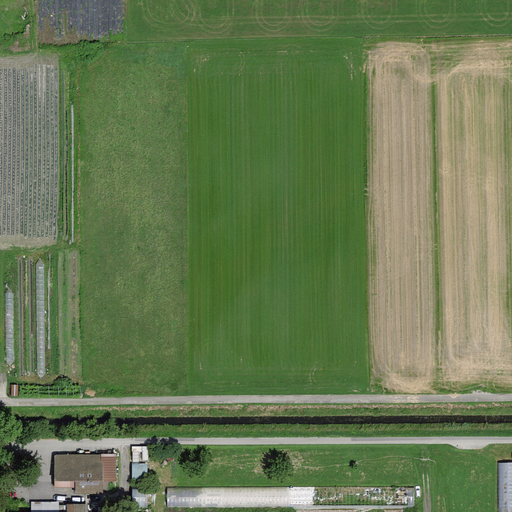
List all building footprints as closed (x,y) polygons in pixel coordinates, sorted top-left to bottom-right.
[(150,481),(150,447),(134,447),(134,481),(150,481)] [(101,456),(54,456),(54,488),(75,488),(75,495),(103,495),(103,483),(116,483),(115,454),(101,454),(101,456)] [(500,511),(511,511),(511,461),(501,462),(500,511)] [(149,507),(148,486),(134,487),(135,508),(149,507)] [(169,489),(169,507),(242,506),(242,490),(233,491),(233,488),(169,489)] [(31,502),(30,511),(58,511),(58,502),(31,502)]
